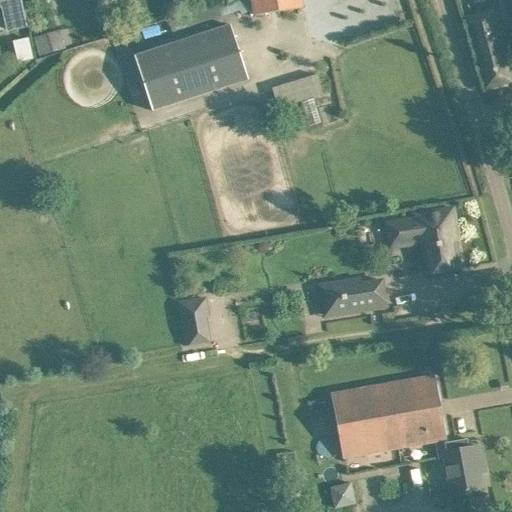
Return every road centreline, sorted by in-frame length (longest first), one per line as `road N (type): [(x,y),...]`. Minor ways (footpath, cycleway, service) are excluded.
road 1 (unclassified): [(511,230),(441,0)]
road 2 (unknown): [(511,273),(295,321)]
